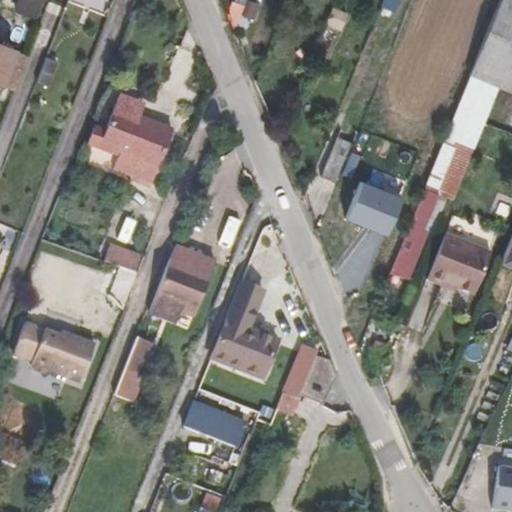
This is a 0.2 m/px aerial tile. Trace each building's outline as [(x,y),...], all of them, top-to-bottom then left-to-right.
[(19,0),(16,11),(39,17),(43,0),(19,0)] [(249,0),(243,15),(254,20),(261,5),(249,0)] [(382,0),(381,4),(394,9),(398,0),(382,0)] [(511,0),(499,0),(469,74),(498,86),(511,91),(511,0)] [(233,1),(227,14),(234,29),(243,6),(234,1),(233,1)] [(347,13),(331,6),(324,23),(340,29),(347,13)] [(0,83),(13,89),(26,56),(0,45),(0,83)] [(452,199),(498,86),(469,74),(450,122),(423,188),(447,197),(452,199)] [(131,114),(136,101),(121,95),(99,149),(134,162),(127,179),(150,187),(172,130),(140,117),(131,114)] [(144,105),(136,101),(131,114),(140,117),(144,105)] [(350,142),(353,144),(359,128),(342,121),(321,175),(335,181),(350,142)] [(401,196),(361,180),(346,217),(386,233),(401,196)] [(427,219),(437,221),(447,197),(423,188),(420,196),(422,197),(394,264),(406,269),(427,219)] [(491,252),(445,234),(427,278),(445,286),(446,283),(456,287),(474,294),(491,252)] [(511,234),(501,262),(511,266),(511,234)] [(216,259),(177,244),(170,262),(209,276),(216,259)] [(105,265),(135,275),(140,260),(110,250),(105,265)] [(166,307),(181,313),(192,316),(209,276),(170,262),(150,312),(162,317),(166,307)] [(243,326),(257,290),(241,283),(212,357),(230,364),(245,327),(243,326)] [(264,293),(257,290),(243,326),(245,327),(256,301),(260,302),(264,293)] [(250,329),(260,302),(256,301),(245,327),(250,329)] [(177,323),(181,313),(166,307),(162,317),(177,323)] [(79,384),(94,345),(74,337),(73,341),(59,336),(43,329),(24,322),(11,354),(30,362),(30,364),(32,369),(42,373),(47,371),(79,384)] [(250,329),(245,327),(230,364),(246,370),(261,334),(250,329)] [(73,341),(74,337),(60,332),(59,336),(73,341)] [(279,341),(261,334),(246,370),(264,377),(279,341)] [(155,343),(136,336),(115,389),(127,393),(134,373),(142,376),(155,343)] [(370,355),(378,366),(387,345),(375,341),(370,355)] [(293,384),(304,387),(317,357),(316,355),(306,351),(293,384)] [(329,359),(317,357),(304,387),(300,395),(323,404),(337,376),(329,359)] [(184,426),(202,433),(211,410),(193,403),(184,426)] [(202,433),(218,439),(227,417),(211,410),(202,433)] [(218,439),(231,444),(240,422),(227,417),(218,439)] [(247,425),(240,422),(231,444),(238,447),(247,425)] [(492,510),(511,511),(511,469),(498,467),(492,510)] [(203,506),(216,511),(217,511),(223,498),(209,492),(203,506)]
